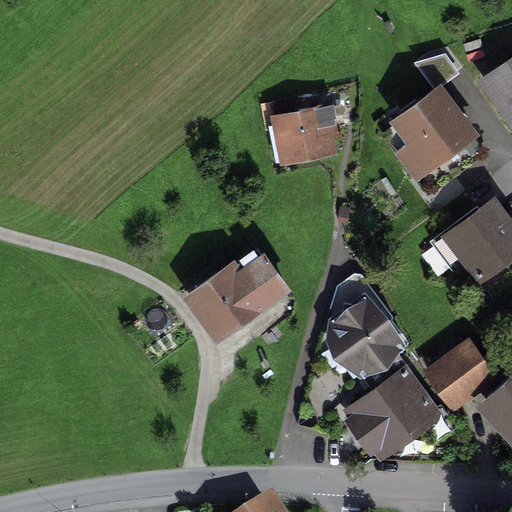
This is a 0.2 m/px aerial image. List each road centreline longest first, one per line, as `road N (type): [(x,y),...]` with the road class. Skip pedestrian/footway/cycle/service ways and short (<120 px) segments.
road 1 (residential): [(343,482),(192,481),(0,511)]
road 2 (residential): [(511,493),(343,482)]
